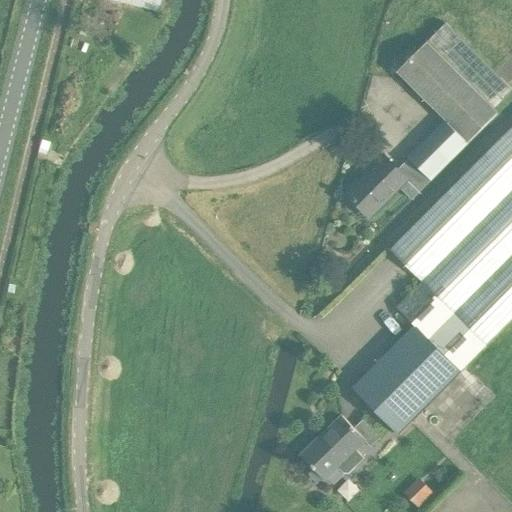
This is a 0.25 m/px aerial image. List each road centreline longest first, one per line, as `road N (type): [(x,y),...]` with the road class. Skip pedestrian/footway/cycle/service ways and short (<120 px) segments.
road 1 (unclassified): [(83,511),(82,360),(104,231),(131,164),(210,48),(223,0)]
road 2 (tertiary): [(0,146),(37,0)]
